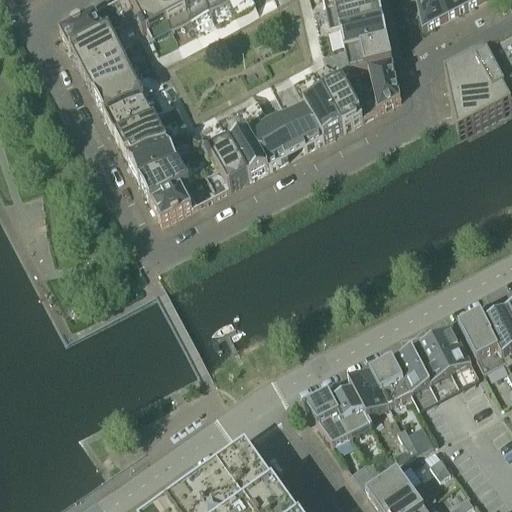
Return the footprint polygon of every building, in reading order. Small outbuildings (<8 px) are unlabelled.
[(225,139),(229,147),(303,108),(322,99),(317,90),(338,79),(340,84),(349,81),(345,61),(340,39),(331,41),(326,19),(321,0),(246,0),(229,9),(209,19),(190,29),(171,39),(151,50),(138,25),(125,31),(109,39),(120,60),(132,82),(143,104),(152,99),(164,122),(155,126),(166,147),(178,169),(189,190),(204,182),(217,175),(204,150),(225,139)] [(150,0),(131,0),(126,3),(138,25),(143,34),(147,41),(151,50),(171,40),(158,14),(150,0)] [(174,0),(150,0),(158,14),(171,40),(190,29),(177,4),(174,0)] [(174,0),(177,4),(190,29),(210,19),(199,0),(174,0)] [(199,0),(210,19),(229,9),(223,0),(199,0)] [(223,0),(229,9),(246,0),(223,0)] [(321,0),(326,19),(354,13),(378,8),(376,0),(321,0)] [(444,26),(438,2),(437,0),(413,0),(422,37),(444,26)] [(444,26),(486,3),(484,0),(441,0),(438,2),(444,26)] [(126,3),(113,10),(124,30),(125,32),(138,25),(126,3)] [(354,13),(326,19),(331,41),(340,39),(340,38),(359,34),(383,29),(378,8),(354,13)] [(95,20),(59,38),(70,59),(109,39),(109,38),(105,40),(95,20)] [(359,34),(340,38),(340,39),(345,61),(364,57),(388,51),(383,29),(359,34)] [(109,39),(70,59),(82,81),(103,69),(120,60),(110,40),(109,39)] [(511,116),(511,48),(511,49),(482,64),(482,66),(483,65),(485,69),(478,73),(476,69),(477,69),(476,67),(445,84),(454,128),(456,128),(456,127),(459,126),(461,134),(472,132),(473,135),(472,135),(472,137),(511,116)] [(364,57),(345,61),(349,80),(349,81),(368,77),(369,77),(392,72),(388,51),(364,57)] [(103,69),(82,81),(93,103),(115,91),(132,82),(120,60),(103,69)] [(372,94),(351,105),(363,127),(400,107),(392,72),(369,77),(368,77),(372,94)] [(338,79),(317,90),(322,99),(322,98),(331,115),(343,137),(363,127),(351,105),(340,83),(340,82),(338,79)] [(115,91),(93,103),(105,124),(126,113),(143,104),(143,103),(132,82),(115,91)] [(322,99),(303,108),(312,126),(324,147),(343,137),(331,115),(322,98),(322,99)] [(126,113),(105,124),(116,146),(138,135),(155,126),(164,122),(152,99),(143,103),(143,104),(126,113)] [(296,162),(324,147),(312,126),(303,108),(283,119),(282,119),(275,123),(296,162)] [(296,162),(275,123),(247,138),(268,177),(296,162)] [(138,135),(116,146),(127,168),(149,157),(166,147),(155,126),(138,135)] [(229,147),(228,148),(237,165),(249,187),(268,177),(247,138),(229,147)] [(225,139),(204,150),(208,158),(212,166),(217,175),(229,197),(249,187),(237,165),(228,148),(229,147),(225,139)] [(149,157),(127,168),(139,190),(161,178),(178,169),(166,147),(149,157)] [(161,178),(139,190),(150,211),(189,191),(189,190),(178,169),(161,178)] [(217,175),(204,182),(205,184),(216,204),(229,197),(217,175)] [(189,191),(150,211),(161,233),(197,214),(186,193),(190,192),(189,191)] [(511,370),(511,332),(505,319),(485,329),(484,330),(505,371),(506,374),(511,370)] [(484,330),(485,329),(481,322),(458,334),(483,382),(505,371),(484,330)] [(453,337),(433,348),(440,362),(441,365),(451,383),(470,373),(471,372),(462,354),(453,337)] [(422,353),(412,358),(421,376),(431,394),(451,383),(441,365),(440,362),(433,348),(422,353)] [(412,358),(392,369),(401,386),(402,386),(412,404),(431,394),(421,376),(412,358)] [(392,369),(370,380),(389,416),(410,405),(411,404),(412,404),(402,386),(401,386),(392,369)] [(370,380),(348,392),(352,399),(353,399),(368,427),(369,427),(389,416),(370,380)] [(332,409),(332,410),(350,445),(372,434),(369,427),(368,427),(353,399),(352,399),(332,409)] [(329,402),(304,415),(332,454),(350,445),(332,410),(332,409),(329,402)] [(403,452),(411,447),(405,436),(397,440),(403,452)] [(413,461),(417,459),(411,447),(403,452),(406,457),(393,464),(398,472),(414,464),(413,461)] [(287,511),(246,453),(162,511),(287,511)] [(434,481),(445,474),(440,466),(429,474),(434,481)] [(359,492),(378,478),(371,468),(351,481),(359,492)] [(439,488),(450,481),(445,474),(434,481),(439,488)] [(366,501),(385,488),(378,478),(359,492),(366,501)] [(390,511),(411,498),(410,497),(397,479),(385,488),(366,501),(373,511),(390,511)] [(430,511),(436,508),(422,489),(410,497),(411,498),(390,511),(430,511)]
